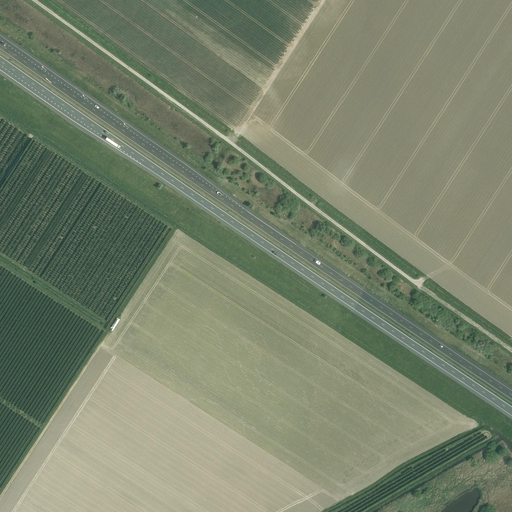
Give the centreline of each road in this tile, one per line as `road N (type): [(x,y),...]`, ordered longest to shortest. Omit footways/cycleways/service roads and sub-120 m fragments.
road 1 (motorway): [(0,60),(511,413)]
road 2 (motorway): [(511,393),(0,44)]
road 3 (unclassified): [(419,285),(33,0)]
